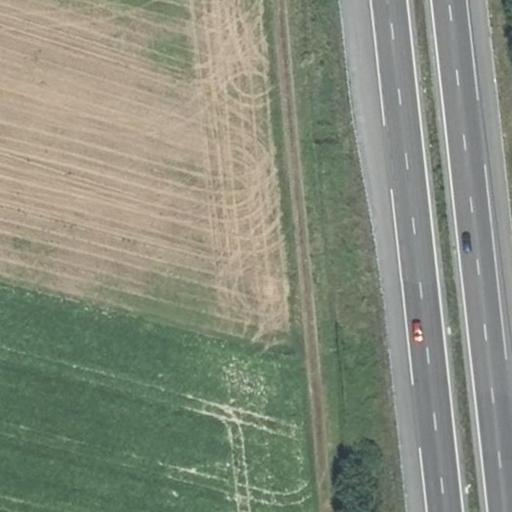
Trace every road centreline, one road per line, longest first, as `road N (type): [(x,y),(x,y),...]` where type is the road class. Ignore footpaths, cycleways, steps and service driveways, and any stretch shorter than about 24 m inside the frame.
road 1 (motorway): [(504,511),(447,0)]
road 2 (motorway): [(389,0),(444,511)]
road 3 (track): [(272,0),(325,511)]
